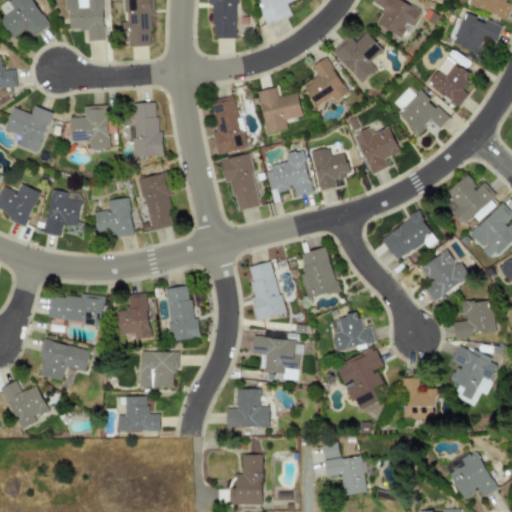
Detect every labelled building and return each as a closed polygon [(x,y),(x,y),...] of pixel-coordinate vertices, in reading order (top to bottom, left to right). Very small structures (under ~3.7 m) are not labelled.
[(28,38),(48,26),(31,0),(6,0),(0,4),(0,9),(4,15),(0,17),(0,21),(11,38),(24,30),(28,38)] [(65,0),(65,30),(86,29),(86,40),(102,40),(101,0),(65,0)] [(122,0),(123,22),(120,22),(121,34),(126,34),(126,46),(150,45),(148,13),(153,13),(152,0),(122,0)] [(234,38),(234,0),(209,0),(209,38),(234,38)] [(257,0),(260,8),(258,9),(263,24),(290,14),(285,3),(292,0),(257,0)] [(420,11),(400,0),(372,0),(371,3),(382,9),(374,24),(399,37),(406,24),(411,27),(420,11)] [(510,4),(503,2),(503,0),(468,0),(467,5),(505,18),(510,4)] [(500,26),(462,13),(451,44),(479,54),(484,38),(495,42),(500,26)] [(375,68),(368,61),(381,50),(365,32),(354,43),(347,35),(330,51),(359,83),(375,68)] [(0,87),(15,87),(14,69),(1,70),(0,56),(0,87)] [(462,89),(471,75),(444,56),(425,84),(457,106),(467,93),(462,89)] [(315,107),(330,97),(333,102),(347,93),(325,57),(310,66),(316,77),(302,86),(315,107)] [(394,114),(415,134),(427,121),(436,129),(446,117),(418,91),(414,95),(405,87),(391,102),(399,109),(394,114)] [(257,91),(264,133),(285,130),(284,119),(300,117),(296,93),(276,96),(274,88),(257,91)] [(216,155),(244,148),(231,95),(208,101),(215,130),(210,132),(216,155)] [(131,103),(132,157),(159,156),(157,102),(131,103)] [(12,107),(3,130),(19,136),(16,145),(35,153),(51,112),(32,105),(29,114),(12,107)] [(68,117),(69,141),(87,140),(88,149),(107,148),(106,105),(82,106),(83,117),(68,117)] [(370,174),(386,167),(383,159),(398,152),(387,126),(369,134),(367,128),(352,135),(370,174)] [(317,190),(335,187),(333,178),(348,175),(344,153),(329,156),(327,148),(309,151),(317,190)] [(302,150),(284,153),(286,163),(264,167),(269,193),(292,188),(293,196),(310,192),(302,150)] [(233,211),(258,206),(247,153),(222,158),(233,211)] [(138,178),(148,230),(173,225),(163,173),(138,178)] [(461,225),(493,195),(482,182),(476,187),(465,174),(438,199),(461,225)] [(15,191),(2,186),(0,190),(0,213),(24,224),(38,191),(19,183),(15,191)] [(43,233),(59,235),(60,223),(76,225),(80,195),(48,191),(43,233)] [(105,200),(107,210),(93,212),(96,237),(131,233),(127,197),(105,200)] [(511,218),(511,215),(500,203),(468,233),(481,247),(479,249),(490,260),(511,238),(511,226),(508,222),(511,218)] [(379,239),(396,261),(421,241),(426,247),(436,239),(415,211),(379,239)] [(295,254),(307,298),(336,290),(324,246),(295,254)] [(420,267),(430,282),(423,287),(432,301),(466,278),(446,248),(420,267)] [(511,255),(496,263),(505,281),(511,277),(511,255)] [(246,267),(253,296),(249,297),(255,320),(282,314),(270,261),(246,267)] [(164,288),(169,341),(195,338),(189,285),(164,288)] [(46,319),(99,325),(103,296),(78,293),(78,298),(48,294),(46,319)] [(127,295),(128,308),(115,310),(117,335),(133,333),(133,340),(150,338),(145,293),(127,295)] [(453,336),(493,332),(490,299),(461,302),(463,320),(452,321),(453,336)] [(334,351),(373,342),(369,326),(361,328),(357,312),(335,317),(339,331),(330,333),(334,351)] [(296,379),(301,342),(252,336),(250,353),(259,354),(257,374),(296,379)] [(89,350),(44,339),(35,374),(59,380),(63,367),(83,373),(89,350)] [(473,405),(478,392),(484,394),(496,365),(487,362),(489,357),(457,344),(449,362),(455,364),(448,381),(457,384),(452,396),(473,405)] [(354,410),(386,396),(374,369),(381,366),(373,347),(334,364),(354,410)] [(138,387),(171,388),(171,371),(177,372),(177,352),(138,351),(138,387)] [(435,388),(419,388),(419,378),(401,378),(401,418),(435,418),(435,388)] [(35,422),(33,417),(46,411),(35,385),(19,391),(15,381),(0,387),(18,429),(35,422)] [(225,428),(267,427),(267,407),(258,407),(258,388),(234,389),(234,408),(224,408),(225,428)] [(116,431),(158,431),(158,413),(146,413),(146,396),(121,396),(121,415),(116,415),(116,431)] [(322,458),(337,457),(336,442),(320,444),(322,458)] [(496,489),(474,450),(444,467),(462,499),(477,491),(480,498),(496,489)] [(260,504),(261,455),(240,454),(240,474),(234,474),(234,488),(227,488),(227,504),(260,504)] [(364,492),(359,455),(322,461),(324,477),(339,475),(342,495),(364,492)]
